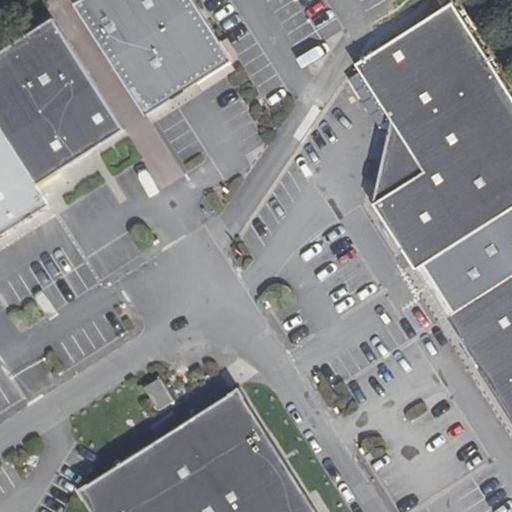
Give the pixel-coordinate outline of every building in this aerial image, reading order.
[(232,66),(189,0),(75,0),(73,10),(146,122),(232,66)] [(436,0),(443,11),(457,2),(455,0),(436,0)] [(399,115),(488,60),(454,8),(368,64),(399,115)] [(66,43),(54,25),(36,37),(66,43)] [(36,37),(0,59),(0,129),(40,191),(124,135),(66,43),(36,37)] [(511,95),(488,60),(399,115),(373,201),(415,269),(511,206),(511,95)] [(40,191),(0,129),(0,245),(52,211),(40,191)] [(511,206),(415,269),(446,317),(511,274),(511,206)] [(511,274),(446,317),(511,423),(511,274)] [(176,402),(173,397),(160,379),(145,388),(160,412),(176,402)] [(318,511),(240,390),(79,493),(91,511),(318,511)]
